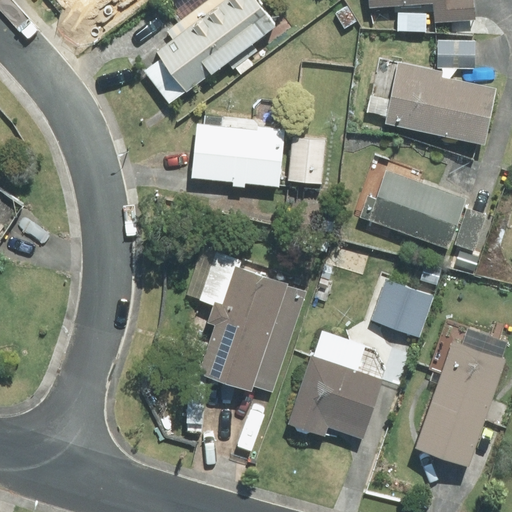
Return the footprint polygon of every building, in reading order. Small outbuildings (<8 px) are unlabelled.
[(142,72),(169,104),(181,93),(185,98),(276,22),(257,0),(202,0),(163,33),(169,41),(153,55),(157,60),(142,72)] [(364,0),(365,5),(427,5),(427,20),(454,20),(473,20),(473,0),(364,0)] [(424,14),(396,11),(395,31),(422,34),(424,14)] [(470,67),(472,42),(436,39),(434,68),(375,63),(370,117),(382,117),(381,128),(486,141),(491,81),(469,79),(454,78),(454,67),(470,67)] [(230,175),(229,186),(278,188),(280,121),(257,120),(257,111),(216,110),(216,115),(192,113),(190,174),(230,175)] [(320,185),(322,138),(288,136),(286,183),(320,185)] [(443,250),(464,197),(420,180),(423,172),(375,154),(352,215),(443,250)] [(328,201),(298,200),(297,246),(326,248),(328,201)] [(283,284),(231,263),(189,367),(241,387),(283,284)] [(429,298),(397,288),(386,324),(418,334),(429,298)] [(504,362),(454,343),(412,449),(462,469),(504,362)] [(377,381),(310,361),(292,424),(358,444),(377,381)]
